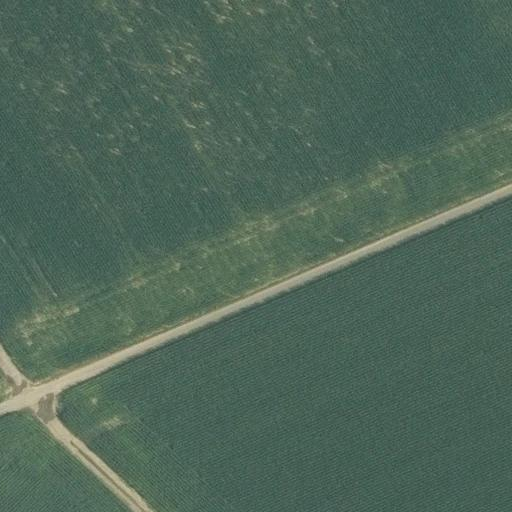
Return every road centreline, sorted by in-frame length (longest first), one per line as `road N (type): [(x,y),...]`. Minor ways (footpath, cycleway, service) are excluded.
road 1 (track): [(0,417),(511,196)]
road 2 (track): [(40,401),(146,511)]
